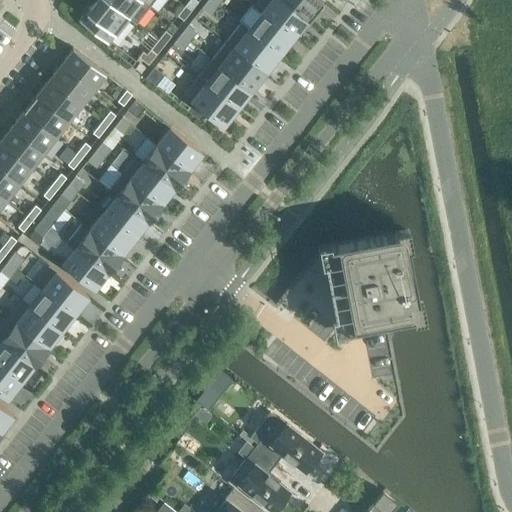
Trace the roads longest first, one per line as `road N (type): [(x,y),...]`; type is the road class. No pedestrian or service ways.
road 1 (residential): [(406,0),(0,507)]
road 2 (residential): [(31,511),(419,22)]
road 3 (residential): [(511,492),(419,22)]
